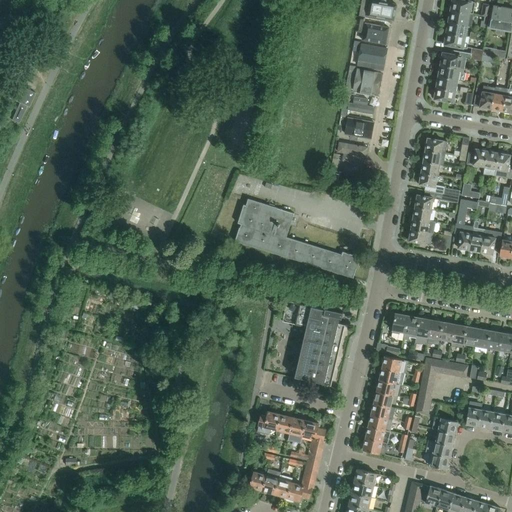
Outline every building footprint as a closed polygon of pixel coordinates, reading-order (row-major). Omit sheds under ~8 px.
[(374,0),(370,0),(368,15),(394,20),(397,4),(383,2),(383,0),(378,0),(378,1),(374,0)] [(451,4),(450,8),(451,9),(451,10),(470,13),(473,13),(475,2),(464,0),(453,0),(453,3),(451,4)] [(488,16),(490,5),(483,4),(481,14),(481,15),(488,16)] [(511,8),(494,5),(492,15),(490,15),(488,28),(496,29),(496,34),(504,35),(505,31),(511,32),(511,30),(511,8)] [(468,25),(470,13),(451,10),(450,14),(449,15),(448,21),(468,25)] [(357,26),(356,32),(362,33),(363,27),(365,17),(359,16),(357,26)] [(468,25),(448,21),(447,27),(448,28),(447,33),(466,36),(468,25)] [(367,25),(364,42),(386,46),(389,29),(367,25)] [(445,34),(445,38),(446,39),(445,44),(467,48),(468,43),(469,37),(466,36),(447,33),(445,34)] [(361,41),(355,40),(352,50),(358,52),(361,41)] [(0,41),(0,63),(6,65),(5,66),(6,66),(12,45),(11,45),(0,41)] [(485,46),(484,49),(483,54),(495,56),(497,48),(485,46)] [(388,52),(360,47),(356,69),(369,71),(369,64),(385,68),(388,52)] [(483,54),(484,49),(472,47),(471,53),(483,55),(483,54)] [(441,63),(441,64),(465,69),(465,68),(466,61),(465,60),(465,57),(443,53),(442,58),(441,58),(440,62),(441,63)] [(494,62),(495,56),(483,54),(483,55),(482,60),(494,62)] [(466,73),(464,72),(465,69),(441,64),(440,69),(439,70),(438,75),(458,79),(464,80),(466,73)] [(356,66),(350,65),(345,89),(351,91),(356,66)] [(374,97),(378,76),(357,72),(353,93),(374,97)] [(456,91),(458,79),(438,75),(437,81),(438,82),(437,87),(456,91)] [(35,93),(28,89),(15,83),(8,97),(19,102),(11,120),(19,123),(27,106),(29,107),(35,93)] [(477,87),(474,101),(480,102),(480,107),(485,108),(486,109),(489,110),(490,109),(491,109),(495,87),(484,85),(483,88),(477,87)] [(495,87),(491,109),(494,109),(494,111),(497,111),(498,110),(503,111),(507,88),(496,86),(495,87)] [(455,97),(456,91),(437,87),(437,88),(435,89),(435,92),(436,93),(435,99),(435,100),(436,101),(437,102),(438,102),(439,101),(440,101),(440,100),(440,99),(449,101),(457,103),(458,97),(455,97)] [(511,88),(507,88),(503,111),(504,111),(505,113),(508,113),(509,112),(511,112),(511,88)] [(346,115),(351,91),(345,89),(341,114),(346,115)] [(471,105),(473,94),(474,93),(468,92),(465,104),(471,105)] [(369,102),(353,99),(351,111),(373,115),(374,109),(368,108),(369,102)] [(348,117),(345,133),(351,134),(351,138),(357,139),(357,136),(369,138),(371,138),(374,122),(348,117)] [(448,141),(444,141),(427,138),(426,143),(425,144),(425,147),(426,148),(426,149),(442,152),(446,153),(448,141)] [(368,149),(337,143),(336,152),(367,158),(368,149)] [(466,157),(469,144),(462,143),(461,151),(460,155),(466,157)] [(485,166),(488,150),(487,150),(486,149),(482,148),(481,149),(476,148),(475,153),(470,152),(468,163),(485,166)] [(440,163),(442,152),(426,149),(425,154),(423,155),(423,159),(424,159),(424,161),(440,163)] [(485,166),(484,173),(496,175),(496,173),(495,173),(499,152),(494,151),(494,150),(490,149),(489,150),(488,150),(485,166)] [(511,178),(511,159),(510,159),(511,154),(505,153),(505,152),(500,151),(499,152),(495,173),(496,173),(496,175),(511,178)] [(438,175),(440,163),(424,161),(423,161),(422,161),(421,166),(422,167),(422,172),(438,175)] [(420,173),(419,177),(420,178),(419,183),(425,184),(424,190),(444,193),(445,187),(445,186),(436,184),(438,175),(422,172),(421,173),(420,173)] [(341,188),(354,191),(355,182),(343,179),(341,188)] [(507,205),(511,184),(505,183),(501,204),(507,205)] [(460,189),(445,187),(444,193),(459,196),(460,189)] [(480,192),(463,189),(462,195),(479,197),(480,192)] [(459,196),(444,193),(443,199),(458,202),(459,196)] [(415,205),(415,206),(431,208),(433,197),(417,194),(416,199),(415,200),(414,204),(415,205)] [(457,224),(454,240),(459,241),(458,247),(463,248),(464,249),(468,250),(469,249),(470,249),(473,233),(474,227),(474,226),(464,224),(468,200),(461,198),(457,224)] [(235,240),(353,278),(360,257),(343,252),(342,255),(286,237),(294,213),(274,207),(274,205),(269,204),(269,206),(249,199),(246,206),(244,205),(238,223),(242,224),(240,227),(239,227),(235,240)] [(429,220),(431,208),(415,206),(414,210),(413,211),(412,215),(413,216),(413,217),(429,220)] [(356,222),(363,219),(359,211),(352,214),(356,222)] [(412,218),(411,222),(412,223),(411,228),(432,232),(433,232),(435,221),(429,220),(413,217),(413,218),(412,218)] [(473,233),(470,249),(471,251),(475,252),(476,250),(481,251),(484,235),(485,229),(474,227),(473,233)] [(409,240),(431,244),(433,232),(432,232),(411,228),(411,229),(410,229),(409,234),(410,235),(409,240)] [(484,235),(481,251),(482,251),(483,253),(486,254),(487,253),(493,254),(495,243),(500,244),(502,232),(485,229),(484,235)] [(511,257),(511,252),(511,240),(503,239),(500,255),(504,255),(504,257),(510,258),(511,256),(511,257)] [(343,311),(287,300),(283,321),(307,326),(295,376),(331,385),(345,324),(339,322),(340,317),(342,317),(343,311)] [(404,338),(408,315),(396,313),(392,335),(404,338)] [(416,337),(420,317),(408,315),(404,338),(404,339),(409,340),(409,336),(416,337)] [(428,335),(431,319),(420,317),(416,337),(415,342),(427,344),(428,335)] [(440,338),(443,321),(431,319),(428,335),(440,338)] [(452,340),(455,324),(443,321),(440,338),(452,340)] [(464,342),(467,326),(455,324),(452,340),(464,342)] [(476,344),(479,328),(467,326),(464,342),(476,344)] [(487,346),(490,330),(479,328),(476,344),(487,346)] [(499,348),(502,332),(490,330),(487,346),(488,346),(499,348)] [(511,351),(511,345),(511,333),(502,332),(499,348),(511,351)] [(388,346),(386,352),(399,355),(400,348),(388,346)] [(385,355),(382,367),(405,373),(408,361),(385,355)] [(443,373),(445,360),(426,357),(424,369),(436,372),(443,373)] [(454,376),(456,362),(450,361),(448,374),(454,376)] [(468,365),(462,363),(460,377),(466,378),(468,365)] [(470,377),(476,378),(478,365),(472,364),(470,377)] [(402,384),(405,373),(382,367),(380,379),(402,384)] [(435,378),(436,372),(424,369),(423,375),(435,378)] [(399,396),(402,384),(380,379),(377,391),(394,395),(399,396)] [(434,383),(422,381),(421,387),(433,389),(434,383)] [(431,395),(433,389),(421,387),(420,392),(431,395)] [(391,406),(394,395),(377,391),(374,402),(391,406)] [(429,406),(430,401),(430,400),(419,398),(418,404),(429,406)] [(481,409),(482,403),(470,400),(466,424),(478,426),(481,409)] [(374,402),(371,414),(393,419),(396,408),(391,406),(374,402)] [(428,415),(429,406),(418,404),(416,412),(428,415)] [(493,411),(481,409),(478,426),(490,428),(493,411)] [(511,409),(511,414),(505,413),(502,430),(511,432),(511,409)] [(261,418),(258,431),(264,433),(269,434),(271,427),(278,429),(281,414),(269,411),(268,416),(262,415),(261,418)] [(502,430),(505,413),(493,411),(490,428),(502,430)] [(290,432),(294,417),(281,414),(278,429),(290,432)] [(371,414),(368,425),(386,430),(386,429),(390,430),(393,419),(371,414)] [(455,434),(458,422),(435,416),(432,427),(438,429),(438,430),(455,434)] [(302,435),(306,420),(294,417),(290,432),(302,435)] [(318,422),(306,420),(302,435),(313,437),(323,439),(325,429),(317,427),(318,422)] [(388,442),(390,431),(390,430),(386,429),(386,430),(368,425),(366,437),(388,442)] [(452,445),(455,434),(438,430),(435,441),(452,445)] [(323,448),(325,442),(325,441),(323,440),(323,439),(313,437),(311,445),(323,448)] [(385,454),(388,442),(366,437),(363,449),(385,454)] [(307,453),(308,446),(288,441),(286,448),(307,453)] [(450,457),(452,445),(435,441),(432,453),(450,457)] [(321,455),(323,448),(311,445),(309,452),(321,455)] [(68,451),(68,458),(82,458),(82,450),(68,451)] [(320,463),(321,455),(309,452),(308,460),(320,463)] [(447,469),(450,457),(432,453),(430,465),(447,469)] [(317,473),(319,466),(307,463),(305,470),(317,473)] [(281,471),(269,468),(267,474),(268,475),(263,490),(275,494),(280,478),(279,478),(281,474),(281,471)] [(374,485),(377,473),(358,469),(355,480),(374,485)] [(315,480),(317,473),(305,470),(304,477),(315,480)] [(268,475),(267,474),(255,471),(251,487),(263,490),(268,475)] [(293,478),(281,474),(279,478),(280,478),(275,494),(280,495),(280,498),(287,500),(292,481),(293,478)] [(314,488),(315,480),(304,477),(302,484),(312,487),(314,488)] [(372,497),(374,485),(355,480),(353,492),(372,497)] [(309,498),(312,487),(302,484),(292,481),(287,500),(294,502),(295,499),(300,501),(301,496),(309,498)] [(424,485),(425,484),(412,481),(411,487),(423,490),(424,485)] [(437,505),(442,489),(431,485),(430,486),(424,485),(423,490),(422,496),(421,500),(437,505)] [(422,496),(423,490),(411,487),(409,493),(422,496)] [(449,509),(454,492),(442,489),(437,505),(449,509)] [(369,508),(372,497),(353,492),(350,504),(369,508)] [(460,511),(465,496),(454,492),(449,509),(447,511),(460,511)] [(421,500),(422,496),(409,493),(408,499),(421,502),(421,500)] [(473,511),(477,500),(465,496),(460,511),(473,511)] [(419,508),(421,502),(408,499),(407,505),(419,508)] [(485,511),(488,503),(477,500),(473,511),(485,511)] [(498,511),(500,507),(488,503),(485,511),(498,511)]
